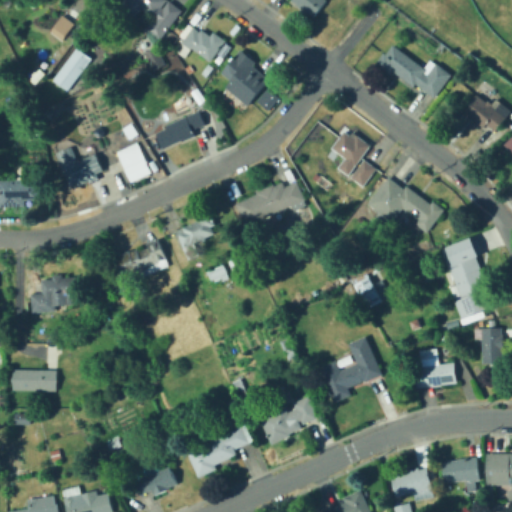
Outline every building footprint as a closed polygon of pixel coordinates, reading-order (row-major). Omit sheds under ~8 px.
[(125,0),(169,0),(185,12),(162,42),(147,31),(155,20),(143,10),(129,27),(114,15),(125,0)] [(328,0),(314,17),(292,0),(328,0)] [(205,13),(199,20),(194,16),(201,9),(205,13)] [(76,25),(63,41),(49,29),(62,13),(76,25)] [(194,27),(201,32),(202,29),(212,36),(215,32),(227,41),(211,62),(192,48),(185,58),(177,52),(183,43),(194,27)] [(394,45),(428,70),(427,71),(430,74),(438,63),(453,75),(435,98),(417,84),(415,87),(394,71),(391,76),(377,64),(385,53),(387,54),(394,45)] [(167,64),(155,71),(146,53),(158,47),(167,64)] [(93,59),(69,91),(54,80),(78,48),(93,59)] [(64,53),(59,60),(53,56),(58,49),(64,53)] [(270,80),(249,105),(227,87),(232,80),(223,72),(241,50),(257,62),(254,66),(270,80)] [(187,68),(192,65),(196,71),(191,74),(188,70),(187,68)] [(212,75),(208,72),(213,66),(217,69),(212,75)] [(461,81),(455,77),(460,71),(466,76),(461,81)] [(102,92),(100,86),(105,84),(108,90),(102,92)] [(267,109),(277,96),(265,87),(255,100),(267,109)] [(193,106),(196,113),(200,111),(207,125),(193,131),(196,136),(184,142),(183,140),(164,149),(157,133),(168,128),(167,126),(193,114),(190,108),(177,114),(172,102),(190,94),(196,105),(193,106)] [(478,94),(488,102),(490,100),(494,104),(498,99),(511,110),(511,112),(496,132),(487,125),(485,128),(476,120),(475,122),(468,117),(469,116),(464,112),(478,94)] [(94,130),(89,119),(99,115),(104,125),(94,130)] [(346,131),(352,136),(354,132),(372,145),(350,175),(340,168),(347,159),(333,148),(346,131)] [(511,134),(502,143),(511,156),(511,134)] [(153,173),(132,182),(118,152),(139,142),(153,173)] [(73,146),(78,161),(97,153),(105,171),(97,174),(98,177),(92,180),(92,181),(69,190),(55,153),(73,146)] [(377,169),(364,186),(353,178),(366,160),(377,169)] [(316,181),(311,177),(314,172),(320,176),(316,181)] [(319,182),(323,176),(332,183),(327,190),(318,183),(319,182)] [(390,177),(406,189),(409,186),(433,204),(435,201),(446,210),(428,233),(417,225),(420,221),(401,207),(391,220),(370,203),(390,177)] [(0,180),(40,179),(41,200),(25,200),(25,206),(0,206),(0,180)] [(298,181),(307,199),(305,200),(307,205),(295,211),(293,206),(248,227),(237,204),(258,194),(257,192),(275,184),(276,186),(284,181),(287,187),(298,181)] [(201,255),(190,260),(177,231),(213,214),(218,225),(213,227),(216,233),(195,243),(201,255)] [(471,236),(478,255),(475,256),(480,267),(478,268),(486,283),(487,286),(494,302),(460,317),(453,299),(457,298),(445,268),(450,266),(442,247),(471,236)] [(160,239),(168,258),(170,267),(143,278),(140,270),(123,277),(115,258),(131,251),(139,249),(140,252),(150,248),(149,244),(160,239)] [(362,271),(355,258),(364,253),(371,267),(362,271)] [(234,272),(229,262),(238,258),(243,268),(234,272)] [(229,274),(230,279),(225,281),(223,278),(213,282),(209,271),(225,264),(229,274)] [(388,273),(396,269),(402,285),(394,288),(388,273)] [(383,300),(370,307),(355,281),(368,273),(383,300)] [(63,274),(63,278),(77,277),(79,304),(57,306),(57,311),(33,313),(32,294),(43,293),(42,280),(54,279),(54,275),(63,274)] [(188,289),(174,295),(169,284),(183,278),(188,289)] [(355,286),(347,290),(344,285),(352,281),(355,286)] [(356,308),(351,297),(361,293),(365,304),(356,308)] [(418,314),(426,311),(433,328),(425,332),(418,314)] [(388,340),(380,324),(389,320),(397,335),(388,340)] [(399,336),(394,323),(402,320),(408,333),(399,336)] [(476,328),(485,328),(499,327),(504,327),(504,334),(505,350),(504,364),(484,364),(483,339),(478,339),(475,339),(475,332),(476,328)] [(368,336),(384,374),(367,382),(366,379),(363,380),(364,381),(350,388),(353,395),(336,403),(321,368),(338,360),(342,370),(356,364),(357,366),(359,365),(350,344),(368,336)] [(298,354),(289,358),(282,341),(291,338),(298,354)] [(396,349),(395,343),(403,341),(405,347),(396,349)] [(440,358),(440,364),(455,363),(458,382),(443,386),(431,386),(418,388),(415,360),(421,359),(421,353),(420,350),(439,348),(440,358)] [(298,372),(294,361),(299,359),(303,369),(298,372)] [(234,365),(237,372),(239,371),(244,384),(252,380),(258,393),(250,397),(246,389),(236,392),(225,369),(234,365)] [(58,386),(58,391),(14,390),(15,369),(58,370),(58,386)] [(320,417),(304,424),(303,420),(294,424),(297,430),(291,433),(292,435),(273,444),(261,418),(287,406),(295,402),(310,396),(320,417)] [(242,408),(233,412),(229,402),(238,399),(242,408)] [(32,425),(16,424),(16,413),(33,414),(32,425)] [(249,422),(256,440),(236,449),(238,455),(216,465),(218,469),(200,477),(190,453),(214,443),(210,433),(222,428),(223,433),(249,422)] [(123,445),(107,453),(104,446),(120,438),(123,445)] [(56,462),(54,462),(51,452),(60,449),(63,459),(56,462)] [(511,499),(511,490),(511,485),(489,485),(488,454),(511,454),(511,499)] [(478,457),(481,480),(468,482),(468,480),(446,483),(443,462),(459,460),(478,457)] [(158,463),(161,470),(171,466),(179,484),(170,488),(171,489),(156,496),(153,490),(141,496),(134,481),(140,478),(137,472),(158,463)] [(420,467),(420,470),(428,468),(435,497),(416,501),(414,493),(397,497),(392,477),(407,474),(407,471),(420,467)] [(81,486),(83,494),(98,490),(99,495),(110,492),(114,511),(69,511),(64,490),(81,486)] [(363,490),(372,511),(327,511),(340,506),(337,499),(345,496),(345,497),(363,490)] [(56,501),(56,505),(59,504),(60,511),(9,511),(31,508),(30,500),(55,496),(56,501)] [(413,511),(396,511),(395,507),(411,503),(413,511)]
